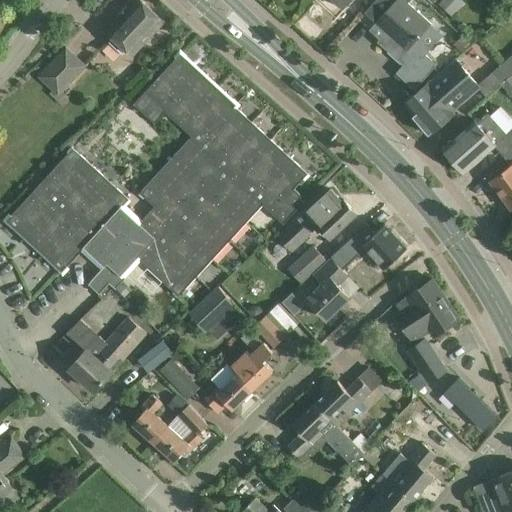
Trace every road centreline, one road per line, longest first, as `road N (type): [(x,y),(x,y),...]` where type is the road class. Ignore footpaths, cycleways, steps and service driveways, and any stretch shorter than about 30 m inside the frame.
road 1 (residential): [(169,506),(421,265)]
road 2 (primary): [(511,334),(426,203),(299,79)]
road 3 (residential): [(169,506),(34,379),(0,323)]
road 4 (primary): [(194,0),(299,79)]
